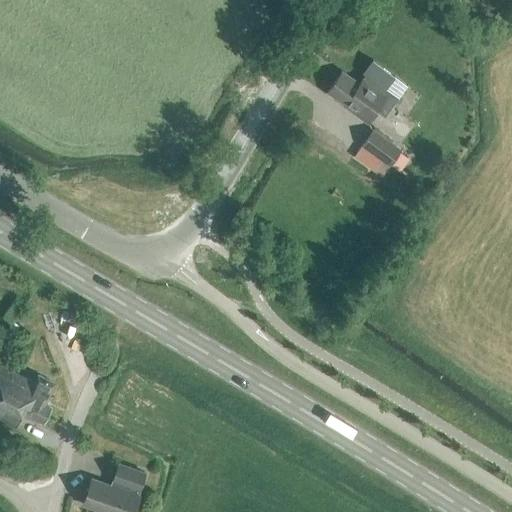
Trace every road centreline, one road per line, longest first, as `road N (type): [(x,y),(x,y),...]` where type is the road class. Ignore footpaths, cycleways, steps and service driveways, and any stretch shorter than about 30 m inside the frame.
road 1 (primary): [(466,511),(0,232)]
road 2 (track): [(511,498),(297,368),(200,286),(151,257)]
road 3 (tertiary): [(211,203),(184,242),(151,257),(0,179)]
road 4 (tertiary): [(211,203),(327,0)]
road 5 (unclassified): [(52,511),(65,450),(96,375)]
